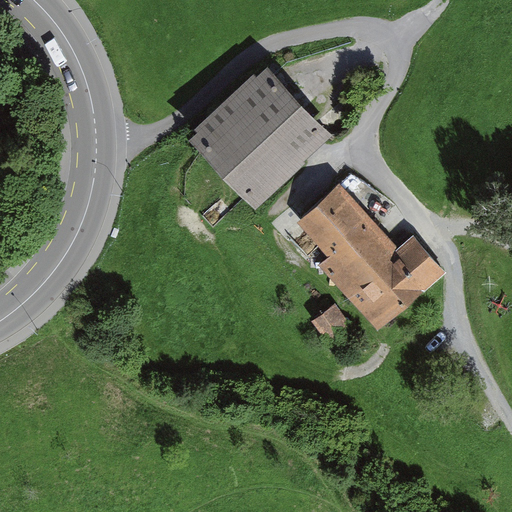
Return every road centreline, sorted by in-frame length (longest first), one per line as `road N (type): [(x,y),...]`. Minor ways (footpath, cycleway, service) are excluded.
road 1 (track): [(511,422),(463,336),(444,247),(371,158),(373,114),(397,54),(384,32),(341,28),(287,39),(153,136),(97,144)]
road 2 (tertiary): [(33,0),(67,36),(90,91),(94,179),(80,229),(54,272),(0,322)]
